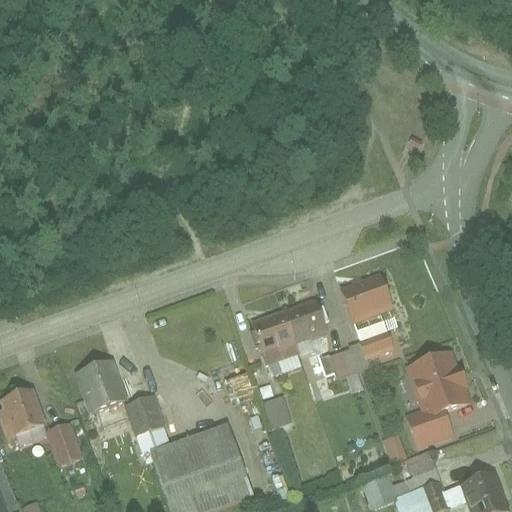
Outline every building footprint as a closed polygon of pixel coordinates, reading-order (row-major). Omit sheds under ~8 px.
[(383,120),(400,141),(412,132),(397,111),(383,120)] [(385,264),(344,280),(359,328),(403,315),(385,264)] [(320,289),(287,304),(302,346),(308,344),(314,341),(316,346),(338,335),(320,289)] [(305,356),(287,304),(252,315),(271,368),(305,356)] [(464,369),(457,351),(409,369),(431,423),(476,404),(471,391),(479,387),(469,367),(464,369)] [(118,361),(81,373),(94,417),(133,410),(118,361)] [(40,390),(5,402),(8,411),(2,413),(11,441),(52,427),(40,390)] [(284,399),(263,405),(270,432),(292,426),(284,399)] [(232,427),(157,451),(177,511),(227,511),(261,501),(232,427)] [(384,442),(391,466),(407,462),(399,438),(384,442)] [(511,511),(511,506),(499,475),(466,489),(474,511),(511,511)] [(9,511),(0,485),(0,511),(9,511)]
